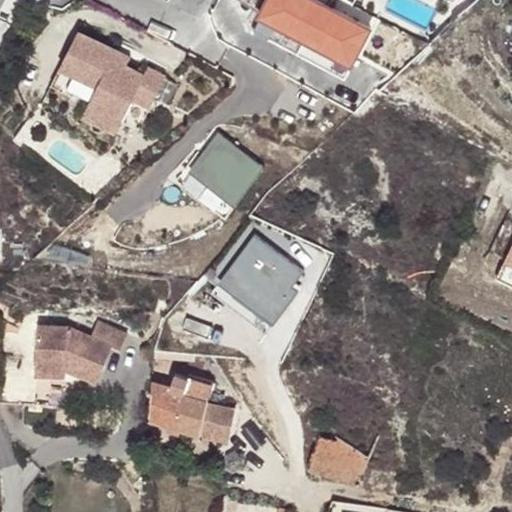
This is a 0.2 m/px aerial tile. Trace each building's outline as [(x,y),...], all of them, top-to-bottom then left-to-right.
[(372,32),(310,0),(267,0),(255,22),(351,72),(372,32)] [(120,50),(82,31),(64,67),(102,86),(88,114),(121,131),(138,97),(155,106),(170,75),(152,66),(148,75),(130,66),(116,59),(120,50)] [(134,57),(120,50),(116,59),(130,66),(134,57)] [(267,168),(219,132),(188,173),(236,209),(267,168)] [(511,268),(507,266),(498,283),(511,290),(511,268)] [(38,322),(34,364),(64,367),(95,382),(112,346),(120,350),(127,334),(98,320),(91,335),(68,324),(38,322)] [(64,367),(34,364),(33,372),(64,375),(64,367)] [(175,371),(168,387),(161,423),(197,435),(205,401),(210,383),(175,371)] [(168,387),(151,381),(149,419),(161,423),(168,387)] [(237,408),(205,401),(197,435),(229,443),(237,408)] [(320,427),(303,470),(356,488),(371,456),(355,447),(320,427)]
